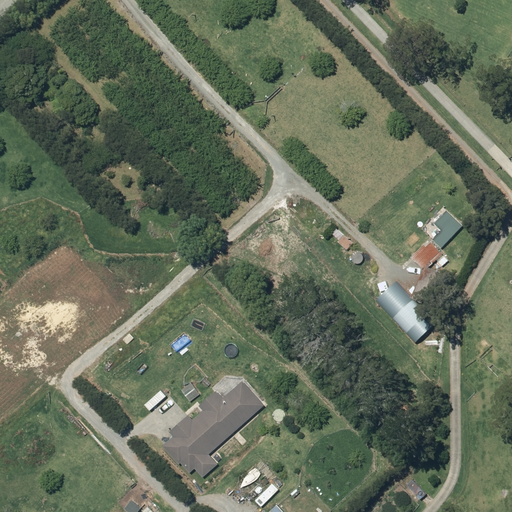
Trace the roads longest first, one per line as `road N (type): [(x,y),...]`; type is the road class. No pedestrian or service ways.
road 1 (unknown): [(295,178),(96,358),(102,388),(225,511)]
road 2 (unknown): [(511,224),(460,310),(454,466),(430,511)]
road 3 (unknown): [(322,0),(511,201)]
road 4 (unknown): [(125,0),(295,178)]
road 5 (unknown): [(295,178),(402,282)]
